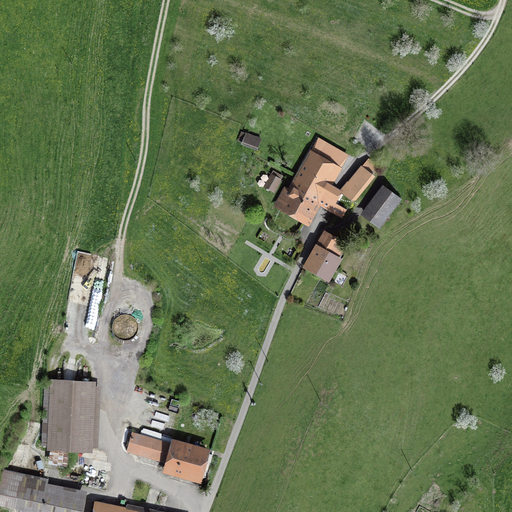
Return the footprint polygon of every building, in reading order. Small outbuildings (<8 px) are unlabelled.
[(259,139),(248,134),(244,142),(255,147),(259,139)] [(347,155),(326,144),(320,156),(315,153),(293,191),(287,188),(278,204),(310,222),(316,211),(312,209),(315,203),(326,209),(339,217),(344,206),(336,202),(340,195),(335,192),(325,186),(336,166),(339,168),(347,155)] [(351,199),(376,168),(366,161),(346,186),(344,184),(338,191),(351,199)] [(279,179),(270,174),(263,185),(272,190),(279,179)] [(376,224),(396,198),(383,189),(364,215),(376,224)] [(307,266),(326,277),(345,243),(338,239),(337,241),(325,234),(307,266)] [(68,307),(101,312),(109,261),(76,256),(68,307)] [(122,340),(126,340),(130,338),(133,336),(135,332),(136,328),(136,324),(134,321),(131,318),(128,316),(124,316),(120,316),(117,318),(114,321),(112,324),(112,328),(113,332),(115,336),(118,338),(122,340)] [(90,385),(55,384),(53,445),(74,446),(67,474),(90,478),(87,488),(106,492),(112,463),(106,462),(108,451),(88,447),(90,385)] [(178,443),(135,430),(129,449),(172,462),(178,443)] [(172,462),(169,470),(198,479),(206,452),(178,443),(172,462)] [(80,511),(84,495),(59,490),(58,495),(44,492),(47,479),(6,471),(0,484),(0,504),(38,511),(80,511)] [(141,511),(133,510),(134,505),(127,503),(126,509),(97,502),(94,511),(141,511)]
